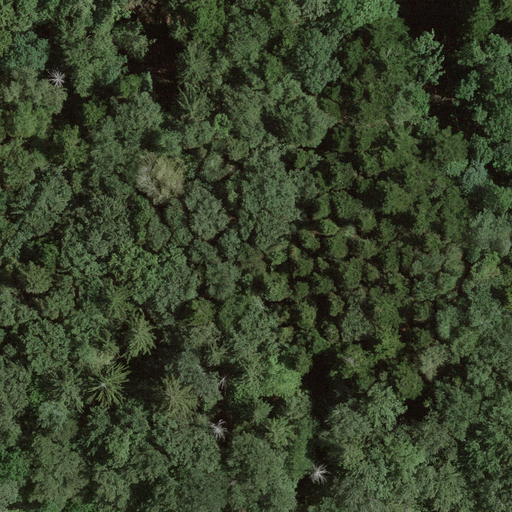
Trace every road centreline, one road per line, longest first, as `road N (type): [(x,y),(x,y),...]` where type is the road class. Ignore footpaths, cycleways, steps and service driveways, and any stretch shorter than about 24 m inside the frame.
road 1 (track): [(511,510),(373,399),(0,192)]
road 2 (track): [(3,511),(22,474),(19,407),(0,346)]
